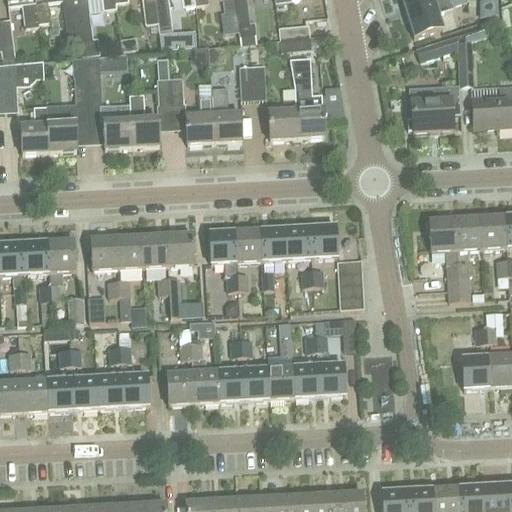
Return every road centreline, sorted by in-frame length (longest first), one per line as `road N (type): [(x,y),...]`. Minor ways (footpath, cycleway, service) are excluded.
road 1 (residential): [(0,455),(414,435)]
road 2 (residential): [(0,203),(377,185)]
road 3 (residential): [(414,435),(377,185)]
road 4 (residential): [(377,185),(344,0)]
road 5 (residential): [(377,185),(511,176)]
